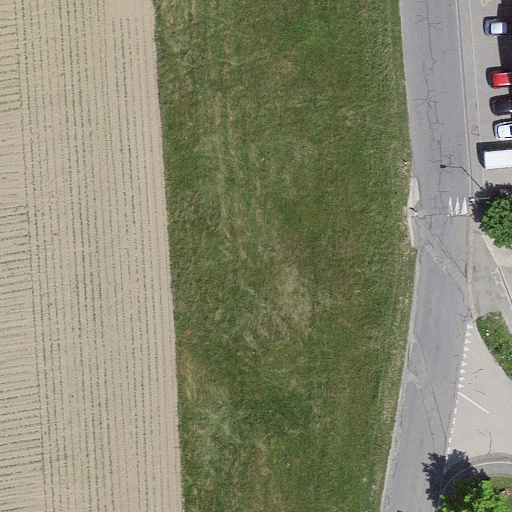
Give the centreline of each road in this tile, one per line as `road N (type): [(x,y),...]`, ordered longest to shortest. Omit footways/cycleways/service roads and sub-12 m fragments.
road 1 (tertiary): [(432,388),(440,137),(430,0)]
road 2 (tertiary): [(414,511),(432,388)]
